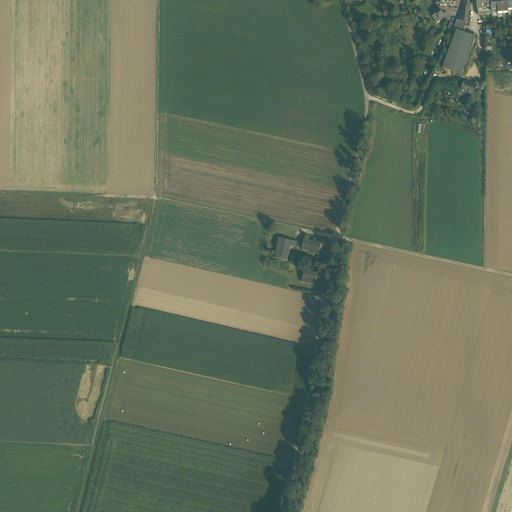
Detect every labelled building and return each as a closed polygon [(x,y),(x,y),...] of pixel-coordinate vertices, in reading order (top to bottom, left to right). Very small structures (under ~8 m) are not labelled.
[(476,0),(477,9),(491,8),(492,8),(490,0),(476,0)] [(470,8),(463,6),(457,21),(466,23),(468,24),(469,13),(470,8)] [(437,7),(431,13),(434,18),(433,19),(437,23),(445,17),(437,7)] [(466,23),(457,21),(456,24),(454,30),(456,31),(463,33),(466,23)] [(463,33),(456,31),(442,69),(462,76),(476,38),(463,33)] [(476,86),(464,82),(461,91),(472,96),(473,96),(476,87),(476,86)] [(292,241),(279,238),(275,258),(287,261),(290,247),(292,241)] [(317,243),(304,241),(302,250),(312,251),(311,253),(319,255),(320,250),(321,250),(321,249),(320,249),(322,244),(317,243)] [(311,270),(304,268),(303,273),(304,274),(302,282),(307,283),(307,282),(312,283),(312,284),(316,285),(318,275),(310,273),(311,270)]
